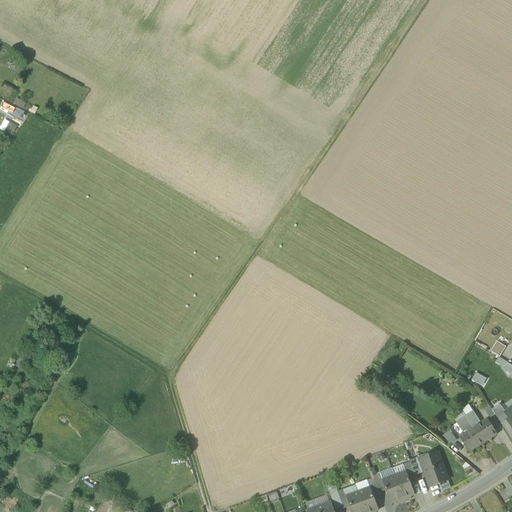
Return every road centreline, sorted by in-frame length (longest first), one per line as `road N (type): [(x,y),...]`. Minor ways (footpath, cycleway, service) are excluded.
road 1 (track): [(209,511),(168,376),(423,0)]
road 2 (track): [(168,376),(0,275)]
